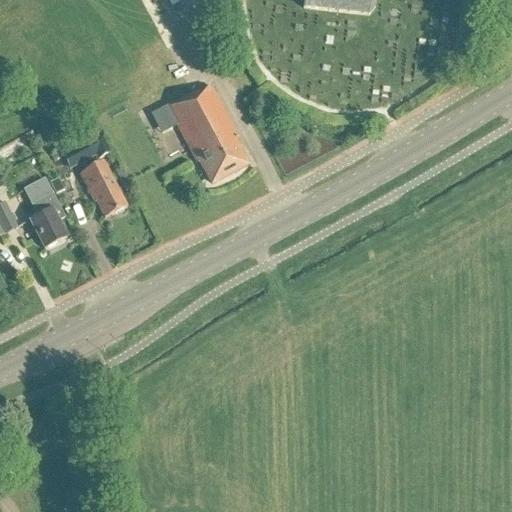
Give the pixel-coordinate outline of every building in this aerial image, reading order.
[(35,0),(93,124),(147,99),(135,72),(151,65),(162,88),(188,76),(153,0),(35,0)] [(375,0),(303,0),(302,12),(367,19),(369,18),(368,18),(374,11),(375,9),(374,9),(375,0)] [(211,187),(247,169),(233,142),(237,141),(210,91),(198,97),(197,95),(167,110),(194,163),(198,161),(211,187)] [(72,190),(61,166),(47,172),(59,197),(72,190)] [(111,183),(104,169),(81,181),(88,195),(94,207),(96,206),(104,222),(126,211),(112,182),(111,183)] [(37,220),(29,224),(44,253),(66,242),(57,225),(64,221),(44,183),(23,193),(37,220)] [(0,238),(18,230),(5,205),(0,206),(0,238)]
